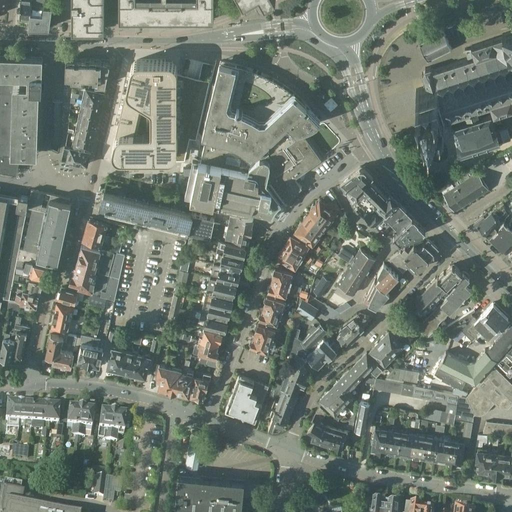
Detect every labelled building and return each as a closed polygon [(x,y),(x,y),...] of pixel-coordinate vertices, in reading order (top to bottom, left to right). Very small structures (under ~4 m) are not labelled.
[(20,0),(19,20),(29,21),(31,0),(20,0)] [(52,5),(44,5),(44,0),(31,0),(29,21),(30,21),(29,25),(29,27),(40,27),(49,27),(52,9),(52,5)] [(72,0),(72,19),(162,19),(167,19),(214,19),(213,0),(72,0)] [(454,63),(447,65),(445,65),(444,65),(444,66),(434,69),(431,67),(431,66),(430,66),(430,67),(426,68),(425,68),(424,68),(425,69),(423,73),(422,73),(422,74),(423,74),(424,78),(423,78),(423,79),(425,79),(426,85),(425,85),(426,86),(420,88),(419,88),(416,89),(423,112),(424,112),(425,115),(429,114),(431,118),(430,118),(431,120),(432,120),(435,123),(435,124),(436,124),(441,124),(441,125),(443,125),(442,124),(447,122),(448,122),(448,121),(450,117),(460,113),(461,117),(464,117),(466,122),(454,126),(457,136),(456,137),(458,144),(457,145),(459,150),(460,151),(463,157),(474,154),(472,149),(511,136),(507,124),(495,128),(490,113),(478,117),(475,108),(480,106),(480,107),(481,106),(490,103),(492,110),(492,111),(492,112),(493,112),(493,113),(495,113),(495,112),(504,109),(504,110),(506,109),(505,109),(511,106),(511,28),(511,29),(511,31),(503,34),(503,33),(502,34),(503,36),(493,39),(493,38),(492,39),(483,42),(482,42),(482,43),(473,46),(473,45),(471,45),(472,46),(465,48),(465,50),(465,49),(468,58),(466,59),(466,58),(465,59),(456,62),(455,62),(454,62),(454,63)] [(427,60),(428,60),(452,48),(443,31),(419,43),(427,60)] [(26,155),(26,154),(37,155),(39,90),(42,90),(42,70),(43,57),(43,55),(0,53),(0,153),(3,154),(3,156),(0,155),(0,170),(17,174),(18,169),(20,154),(26,155)] [(64,73),(64,78),(95,79),(95,84),(105,84),(111,59),(66,58),(66,73),(64,73)] [(124,157),(124,161),(125,161),(165,161),(175,161),(181,161),(185,161),(190,139),(196,140),(198,133),(203,111),(203,108),(210,82),(199,79),(197,79),(188,77),(187,77),(182,75),(180,75),(177,74),(165,74),(166,59),(153,59),(140,59),(139,59),(138,60),(137,60),(136,60),(135,61),(134,61),(134,62),(133,62),(133,63),(132,63),(132,64),(132,65),(131,66),(129,77),(118,123),(118,124),(113,147),(112,148),(112,149),(113,150),(113,151),(113,152),(114,153),(114,154),(115,155),(116,156),(117,156),(117,157),(118,157),(119,157),(120,157),(121,157),(124,157)] [(244,66),(220,61),(214,84),(212,84),(203,121),(205,121),(202,133),(207,135),(201,160),(193,158),(188,182),(185,196),(249,209),(251,209),(270,213),(270,216),(272,217),(274,217),(274,215),(274,213),(273,212),(272,212),(272,210),(273,208),(274,207),(277,204),(278,203),(279,202),(281,201),(282,201),(284,199),(284,200),(285,200),(285,201),(286,201),(287,201),(288,200),(293,194),(296,192),(302,187),(298,182),(300,180),(302,179),(300,174),(315,163),(321,158),(303,133),(302,129),(307,127),(309,127),(311,126),(313,125),(315,123),(317,122),(318,121),(320,119),(306,104),(301,99),(297,95),(292,91),(289,88),(284,85),(281,83),(275,80),(269,76),(264,73),(258,71),(255,70),(251,69),(248,67),(244,66)] [(83,99),(101,104),(104,92),(85,88),(83,99)] [(81,110),(99,114),(101,104),(83,99),(81,110)] [(78,122),(96,126),(99,114),(81,110),(78,122)] [(76,133),(94,137),(96,126),(78,122),(76,133)] [(73,145),(91,149),(94,137),(76,133),(73,145)] [(63,153),(62,158),(87,164),(88,158),(89,157),(90,154),(89,153),(90,150),(70,146),(68,154),(63,153)] [(28,155),(0,154),(0,313),(23,182),(48,167),(58,154),(54,152),(49,149),(41,161),(25,171),(28,155)] [(446,182),(439,187),(443,193),(454,210),(467,202),(469,201),(470,201),(488,189),(478,172),(487,167),(484,163),(474,167),(457,175),(449,179),(445,181),(446,182)] [(349,198),(354,208),(381,183),(365,167),(364,167),(360,166),(354,171),(341,182),(349,198)] [(354,208),(360,212),(385,188),(381,183),(354,208)] [(385,188),(360,212),(362,214),(366,217),(390,192),(385,188)] [(18,256),(18,259),(39,263),(41,263),(55,267),(55,266),(57,265),(54,264),(44,261),(44,260),(44,259),(58,262),(58,263),(58,262),(66,225),(70,204),(71,204),(71,203),(69,203),(70,198),(51,193),(49,199),(50,199),(48,207),(41,206),(44,192),(31,189),(30,196),(28,207),(27,208),(32,209),(23,249),(20,248),(19,249),(19,253),(18,256)] [(192,214),(137,200),(104,192),(101,205),(102,205),(102,207),(105,207),(104,212),(188,232),(192,214)] [(366,217),(376,224),(377,223),(399,201),(390,192),(366,217)] [(310,210),(327,223),(335,213),(338,216),(343,213),(335,199),(326,204),(321,200),(318,203),(316,202),(315,203),(313,204),(310,207),(311,209),(310,210)] [(484,213),(475,219),(482,226),(505,205),(508,204),(505,200),(503,201),(484,213)] [(406,209),(399,201),(377,223),(376,224),(377,223),(381,228),(385,230),(392,223),(392,222),(406,209)] [(511,211),(511,210),(508,204),(505,205),(482,226),(485,229),(483,231),(487,234),(489,233),(490,234),(499,224),(503,220),(504,220),(511,211)] [(394,235),(414,216),(406,209),(392,222),(392,223),(385,230),(388,232),(389,232),(393,236),(394,235)] [(310,210),(310,211),(312,212),(309,215),(308,214),(307,215),(305,215),(303,218),(303,220),(320,233),(327,223),(310,210)] [(493,242),(511,225),(511,211),(504,220),(503,220),(499,224),(490,234),(488,236),(493,242)] [(342,213),(338,216),(344,221),(345,221),(347,217),(344,212),(343,213),(342,213)] [(210,237),(213,222),(214,218),(192,214),(188,232),(210,237)] [(228,225),(252,230),(252,226),(253,218),(230,214),(228,225)] [(394,235),(400,241),(423,231),(426,229),(414,216),(394,235)] [(86,229),(103,234),(105,228),(109,229),(110,224),(90,219),(89,223),(88,223),(86,229)] [(320,233),(303,220),(302,222),(300,222),(298,224),(299,226),(298,227),(299,229),(297,232),(312,243),(320,233)] [(252,230),(228,225),(225,237),(248,242),(250,234),(251,235),(252,230)] [(511,225),(493,242),(500,249),(502,247),(511,238),(511,239),(511,225)] [(86,229),(84,235),(85,236),(84,240),(104,246),(105,241),(102,240),(103,234),(86,229)] [(190,235),(187,245),(194,247),(196,237),(190,235)] [(284,246),(303,257),(305,253),(303,252),(307,245),(300,241),(300,240),(291,235),(290,236),(289,236),(287,240),(287,242),(284,246)] [(428,259),(438,249),(437,248),(437,247),(428,238),(427,239),(424,241),(423,240),(414,243),(413,244),(428,259)] [(216,252),(242,259),(243,258),(242,258),(243,255),(244,254),(246,253),(246,250),(245,248),(245,247),(226,242),(219,241),(218,246),(217,246),(216,252)] [(79,251),(78,255),(111,265),(114,253),(82,244),(80,251),(79,251)] [(398,269),(400,266),(402,268),(402,269),(403,269),(409,262),(412,265),(417,270),(428,259),(413,244),(411,246),(410,245),(406,248),(405,247),(401,251),(400,250),(398,252),(391,257),(390,257),(390,258),(388,260),(398,269)] [(303,257),(284,246),(282,251),(280,251),(278,255),(279,256),(278,257),(287,262),(295,266),(298,260),(300,261),(303,257)] [(342,247),(338,254),(343,257),(351,262),(350,264),(338,282),(354,292),(376,258),(360,248),(355,257),(354,257),(353,255),(354,254),(342,247)] [(117,251),(117,253),(113,265),(122,268),(125,254),(125,253),(119,252),(117,251)] [(242,259),(216,252),(215,258),(215,257),(213,263),(239,269),(240,266),(241,266),(241,265),(243,264),(244,261),(242,259)] [(76,266),(109,274),(111,265),(78,255),(78,258),(76,266)] [(18,259),(16,265),(23,267),(25,267),(24,269),(30,271),(29,275),(46,278),(47,277),(49,275),(50,272),(49,271),(48,270),(49,268),(39,265),(39,263),(18,259)] [(384,261),(377,274),(380,276),(376,280),(374,280),(384,289),(398,275),(390,267),(389,267),(384,261)] [(239,269),(213,263),(211,274),(218,276),(237,281),(237,279),(239,279),(240,275),(239,274),(239,273),(239,269)] [(452,264),(444,272),(452,279),(456,276),(457,277),(463,272),(462,271),(461,271),(455,265),(454,266),(452,264)] [(105,286),(109,274),(76,266),(74,268),(73,273),(72,273),(72,274),(70,275),(69,279),(70,281),(79,284),(79,286),(80,288),(97,293),(98,289),(100,289),(105,286)] [(271,279),(290,284),(292,279),(290,279),(292,272),(275,267),(273,268),(271,272),(273,274),(271,279)] [(432,283),(442,294),(444,295),(446,293),(452,287),(452,288),(454,287),(455,285),(451,281),(452,279),(444,272),(443,271),(438,277),(437,276),(436,278),(435,278),(431,281),(432,283)] [(467,298),(469,300),(476,294),(469,288),(470,287),(467,285),(465,283),(469,278),(469,275),(465,272),(463,272),(457,277),(456,276),(452,279),(451,281),(455,285),(454,287),(452,288),(452,287),(446,293),(448,295),(428,315),(416,327),(426,337),(428,335),(429,335),(430,335),(431,335),(432,334),(433,334),(433,333),(433,332),(433,331),(433,330),(435,333),(440,329),(447,325),(442,319),(444,319),(447,316),(447,314),(463,299),(464,300),(467,298)] [(120,278),(111,275),(106,292),(102,291),(101,296),(115,300),(120,278)] [(320,296),(330,280),(323,275),(313,291),(320,296)] [(208,284),(207,290),(231,295),(232,292),(234,293),(234,291),(236,290),(236,287),(235,286),(236,284),(216,280),(210,278),(208,284)] [(42,286),(43,284),(43,283),(42,282),(29,279),(28,285),(30,285),(29,290),(39,293),(39,292),(40,292),(41,287),(42,286)] [(290,284),(271,279),(270,283),(268,284),(267,288),(268,291),(286,295),(289,296),(291,289),(289,288),(290,284)] [(374,280),(363,302),(376,309),(389,294),(384,289),(374,280)] [(174,294),(180,295),(183,284),(176,283),(174,294)] [(426,288),(422,292),(434,304),(444,295),(442,294),(432,283),(431,283),(429,283),(426,286),(426,288)] [(82,300),(84,293),(61,287),(61,289),(58,290),(57,294),(58,296),(58,298),(75,303),(76,298),(82,300)] [(17,292),(15,301),(36,306),(39,293),(29,290),(23,289),(18,288),(17,292)] [(229,307),(230,307),(231,306),(232,305),(233,302),(232,300),(232,299),(231,299),(231,295),(207,290),(205,295),(204,301),(229,307)] [(434,304),(422,292),(419,296),(417,295),(414,298),(414,300),(413,301),(418,306),(414,310),(421,316),(425,312),(427,314),(436,306),(434,304)] [(91,294),(88,305),(103,310),(106,298),(91,294)] [(171,305),(179,307),(182,295),(180,295),(174,294),(171,305)] [(263,307),(282,313),(284,308),(282,308),(284,300),(267,295),(265,296),(263,300),(265,302),(263,307)] [(303,299),(296,310),(305,316),(311,319),(318,308),(303,299)] [(203,306),(201,312),(226,317),(227,314),(228,315),(230,307),(229,307),(204,301),(203,306)] [(104,311),(112,313),(114,304),(106,302),(104,311)] [(493,302),(481,315),(476,320),(476,319),(464,331),(472,339),(476,335),(489,322),(488,322),(494,316),(493,315),(499,310),(500,308),(494,302),(494,303),(493,302)] [(57,303),(54,315),(71,319),(73,307),(57,303)] [(179,307),(171,305),(168,317),(177,319),(178,312),(186,313),(187,308),(179,307)] [(282,313),(263,307),(262,311),(259,312),(258,316),(259,318),(277,324),(279,317),(281,317),(282,313)] [(500,308),(499,310),(493,315),(494,316),(488,322),(489,322),(476,335),(481,340),(483,338),(484,339),(486,339),(508,317),(507,316),(508,315),(500,308)] [(476,319),(471,314),(469,311),(451,322),(447,325),(440,329),(453,337),(461,329),(464,331),(476,319)] [(226,317),(201,312),(200,317),(207,319),(205,324),(225,329),(225,328),(227,327),(227,324),(226,322),(227,321),(225,321),(226,317)] [(348,321),(358,331),(370,319),(370,318),(369,315),(365,314),(363,317),(358,313),(348,321)] [(71,319),(54,315),(52,328),(68,331),(71,319)] [(16,332),(11,358),(11,357),(22,359),(27,334),(29,334),(31,326),(20,324),(21,317),(17,316),(14,331),(13,331),(16,332)] [(335,334),(345,344),(358,331),(348,321),(343,325),(342,325),(342,328),(341,329),(335,334)] [(406,327),(399,321),(394,327),(403,336),(404,335),(401,332),(406,327)] [(167,322),(165,329),(176,331),(177,324),(167,322)] [(254,334),(273,340),(274,336),(277,337),(279,330),(275,328),(258,322),(256,323),(254,328),(256,330),(254,334)] [(500,354),(511,340),(511,322),(490,345),(500,354)] [(320,324),(302,342),(309,350),(316,342),(327,330),(320,324)] [(309,350),(302,342),(297,338),(300,328),(290,326),(289,330),(283,356),(282,358),(289,360),(293,359),(295,357),(297,353),(300,350),(303,350),(306,353),(309,350)] [(389,330),(386,333),(385,333),(383,335),(380,338),(379,339),(379,340),(394,353),(403,343),(400,340),(403,336),(394,327),(390,331),(389,330)] [(202,336),(200,335),(198,340),(218,345),(219,341),(222,341),(223,340),(225,335),(224,333),(221,333),(221,332),(204,328),(202,336)] [(98,331),(92,330),(91,336),(94,337),(88,362),(92,363),(93,365),(97,366),(99,365),(99,364),(99,365),(103,346),(98,345),(100,338),(97,337),(98,331)] [(108,341),(114,343),(117,332),(110,330),(108,341)] [(10,331),(10,333),(5,332),(0,355),(0,356),(3,357),(2,360),(7,362),(8,358),(11,358),(16,332),(13,331),(10,331)] [(46,359),(53,360),(54,356),(55,355),(56,350),(60,351),(61,348),(67,349),(69,340),(71,341),(72,334),(62,332),(62,336),(51,334),(46,354),(47,354),(46,359)] [(54,356),(53,360),(53,361),(62,363),(61,367),(68,369),(69,364),(70,364),(73,350),(74,344),(79,345),(79,343),(81,336),(72,334),(71,341),(69,340),(67,349),(61,348),(60,351),(56,350),(55,355),(54,356)] [(81,334),(81,336),(79,343),(81,344),(77,360),(78,360),(79,362),(83,363),(84,362),(88,362),(94,337),(91,336),(81,334)] [(249,343),(250,346),(267,352),(270,344),(271,345),(273,340),(254,334),(253,338),(250,339),(249,343)] [(316,342),(309,350),(306,353),(308,355),(307,355),(318,366),(328,356),(328,357),(332,357),(335,354),(335,350),(338,347),(333,342),(331,345),(327,341),(324,338),(323,339),(321,337),(316,342)] [(151,349),(157,351),(159,339),(153,338),(151,349)] [(377,341),(374,344),(373,345),(373,346),(370,350),(385,363),(394,353),(379,340),(379,339),(377,341)] [(194,353),(215,358),(215,357),(217,356),(218,356),(219,352),(218,352),(217,350),(217,349),(216,349),(218,345),(198,340),(197,345),(195,345),(193,351),(194,353)] [(120,370),(124,351),(118,349),(118,347),(113,345),(107,367),(112,369),(113,371),(117,372),(119,370),(120,370)] [(414,385),(439,390),(439,389),(467,395),(468,393),(474,381),(476,382),(500,354),(490,345),(486,349),(485,348),(474,359),(467,361),(445,350),(435,370),(432,369),(430,372),(395,366),(393,368),(391,372),(386,377),(388,377),(387,379),(402,382),(403,379),(415,382),(414,385)] [(511,345),(495,363),(504,371),(511,362),(511,345)] [(124,351),(120,370),(121,371),(122,373),(127,374),(128,372),(132,373),(137,354),(138,354),(138,352),(133,350),(132,353),(124,351)] [(302,358),(306,353),(303,350),(300,350),(297,353),(302,358)] [(355,363),(352,366),(361,376),(362,374),(373,376),(376,373),(383,367),(366,352),(362,357),(355,363)] [(144,356),(138,354),(137,354),(132,373),(134,374),(134,376),(139,377),(140,375),(145,377),(151,355),(145,353),(144,356)] [(176,391),(181,369),(172,367),(175,355),(171,354),(171,353),(169,353),(166,365),(154,363),(152,373),(158,375),(157,379),(158,379),(157,382),(156,383),(157,383),(160,383),(159,387),(167,389),(169,391),(168,392),(173,393),(173,392),(175,391),(176,391)] [(189,393),(193,374),(194,370),(188,368),(190,359),(191,354),(187,353),(186,358),(184,364),(182,364),(181,369),(176,391),(186,394),(186,393),(188,393),(189,393)] [(297,380),(305,383),(305,382),(307,381),(308,378),(308,377),(309,373),(305,372),(306,368),(303,365),(306,362),(302,358),(297,353),(295,357),(297,359),(294,362),(289,374),(297,377),(297,380)] [(485,374),(511,401),(511,382),(494,365),(485,374)] [(352,385),(361,376),(352,366),(339,380),(348,390),(353,386),(352,385)] [(211,374),(204,372),(202,377),(195,375),(190,395),(195,396),(196,398),(201,399),(203,398),(206,388),(207,388),(209,378),(210,379),(211,374)] [(277,383),(276,387),(286,391),(287,389),(297,392),(297,391),(299,391),(301,385),(304,386),(305,383),(297,380),(297,377),(289,374),(287,373),(285,379),(283,385),(277,383)] [(234,393),(232,392),(225,410),(234,413),(235,411),(247,416),(246,418),(255,421),(269,386),(258,382),(257,383),(254,381),(254,380),(239,374),(234,387),(236,388),(234,393)] [(477,384),(494,402),(499,407),(508,408),(511,403),(511,401),(485,374),(477,384)] [(402,382),(387,379),(385,390),(401,393),(402,382)] [(330,389),(344,403),(353,394),(348,390),(339,380),(330,389)] [(412,395),(414,385),(402,382),(401,393),(412,395)] [(486,411),(494,402),(477,384),(468,393),(467,395),(465,396),(474,413),(474,414),(480,415),(486,411)] [(439,390),(414,385),(412,395),(456,403),(457,394),(439,390)] [(276,387),(275,388),(274,391),(284,395),(286,391),(276,387)] [(286,391),(284,395),(282,402),(274,399),(272,407),(289,414),(294,399),(297,392),(287,389),(286,391)] [(344,403),(330,389),(329,390),(327,390),(324,393),(324,395),(321,398),(320,399),(320,400),(320,401),(320,402),(321,402),(321,403),(322,403),(323,403),(324,403),(325,403),(329,407),(328,408),(333,413),(344,403)] [(473,422),(474,414),(474,413),(465,396),(457,394),(456,403),(454,413),(454,418),(465,420),(473,422)] [(14,428),(18,428),(20,403),(16,402),(14,400),(10,400),(8,402),(7,402),(5,421),(14,422),(14,428)] [(360,400),(355,427),(365,429),(370,402),(360,400)] [(41,437),(46,437),(46,430),(44,429),(46,404),(43,404),(42,404),(40,401),(36,401),(35,404),(33,404),(31,428),(38,428),(39,424),(42,424),(42,430),(41,430),(41,437)] [(48,425),(58,425),(59,406),(58,406),(56,403),(52,402),(50,405),(49,405),(49,404),(46,404),(44,429),(46,430),(48,430),(48,425)] [(20,403),(18,428),(22,428),(23,422),(24,423),(24,428),(31,429),(31,428),(33,404),(23,403),(20,403)] [(77,444),(82,408),(78,407),(78,408),(69,407),(68,412),(66,424),(66,430),(72,430),(71,436),(75,437),(74,444),(77,444)] [(270,413),(273,414),(268,426),(273,428),(274,428),(275,428),(277,428),(279,427),(281,426),(281,425),(282,424),(283,424),(284,420),(286,421),(289,414),(272,407),(270,407),(271,407),(270,413)] [(327,412),(320,407),(317,411),(323,417),(327,412)] [(96,422),(96,416),(93,416),(94,410),(84,409),(84,408),(82,408),(77,444),(79,444),(80,437),(84,438),(84,437),(90,437),(92,421),(96,422)] [(110,440),(113,412),(110,412),(109,412),(108,410),(104,410),(102,411),(101,411),(100,417),(96,416),(96,422),(100,422),(98,431),(99,431),(98,439),(110,440)] [(453,424),(454,418),(454,413),(440,410),(438,421),(453,424)] [(123,432),(124,432),(126,414),(124,414),(123,412),(119,412),(118,413),(116,413),(116,412),(113,412),(110,440),(117,441),(117,435),(122,436),(123,432)] [(312,423),(310,425),(309,425),(308,425),(307,426),(306,427),(307,428),(307,429),(312,432),(311,434),(311,435),(311,436),(311,437),(312,438),(313,438),(314,440),(319,442),(325,421),(315,414),(310,421),(312,423)] [(451,439),(447,463),(448,463),(449,464),(453,464),(454,463),(456,464),(460,464),(463,444),(469,445),(469,442),(473,422),(465,420),(463,438),(460,437),(459,441),(451,439)] [(326,443),(331,444),(336,426),(325,422),(326,421),(325,421),(319,442),(324,444),(326,443)] [(490,433),(491,422),(486,421),(483,432),(490,433)] [(343,428),(336,426),(331,444),(332,445),(332,446),(336,447),(337,446),(342,448),(343,448),(344,448),(344,447),(345,447),(345,446),(346,445),(345,444),(345,443),(344,443),(348,429),(348,427),(348,425),(344,424),(343,428)] [(384,452),(388,429),(375,427),(371,450),(375,450),(375,451),(377,451),(378,452),(382,453),(383,452),(384,452)] [(396,453),(397,453),(400,431),(388,429),(384,452),(385,451),(390,452),(391,453),(394,454),(396,453)] [(185,464),(199,466),(205,434),(206,433),(205,433),(192,431),(191,431),(191,432),(185,464)] [(404,454),(410,455),(413,433),(400,431),(397,453),(398,453),(399,454),(403,455),(404,454)] [(421,457),(422,457),(426,435),(413,433),(410,455),(415,456),(416,457),(420,458),(421,457)] [(429,458),(435,459),(438,437),(426,435),(422,457),(423,457),(424,458),(428,459),(429,458)] [(446,462),(447,463),(451,439),(438,437),(435,459),(440,460),(441,461),(445,462),(446,461),(447,461),(446,462)] [(123,464),(126,451),(125,451),(127,443),(121,442),(119,450),(117,463),(123,464)] [(511,454),(504,453),(502,475),(503,475),(511,476),(511,474),(511,446),(511,447),(511,454)] [(488,473),(491,452),(486,451),(486,449),(477,448),(476,460),(475,460),(475,462),(476,462),(475,470),(481,471),(481,472),(488,473)] [(500,476),(502,475),(504,453),(498,453),(498,450),(492,449),(491,452),(488,473),(488,474),(495,474),(496,476),(500,476)] [(103,496),(106,477),(96,475),(94,495),(103,496)] [(177,492),(174,511),(241,511),(243,497),(244,481),(178,475),(177,492)] [(103,496),(103,500),(113,502),(114,492),(120,493),(122,479),(106,477),(103,496)] [(0,511),(54,511),(21,505),(22,497),(23,493),(20,492),(21,484),(4,481),(3,489),(0,488),(0,511)] [(385,511),(386,504),(383,504),(383,503),(373,502),(371,511),(385,511)] [(398,511),(399,505),(398,505),(397,502),(392,502),(390,504),(389,504),(389,505),(386,504),(385,511),(398,511)]
